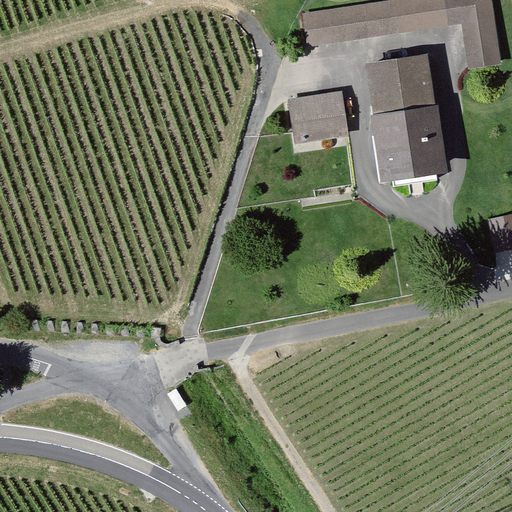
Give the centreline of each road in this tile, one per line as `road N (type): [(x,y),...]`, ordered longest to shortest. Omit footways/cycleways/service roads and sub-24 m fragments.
road 1 (track): [(208,353),(511,288)]
road 2 (tertiary): [(0,438),(130,468),(204,511)]
road 3 (residential): [(96,374),(133,398),(161,431),(208,511)]
